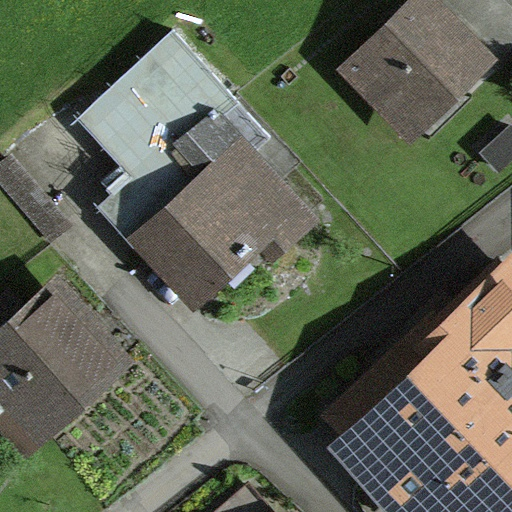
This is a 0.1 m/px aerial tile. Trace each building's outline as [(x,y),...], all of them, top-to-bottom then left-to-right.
[(381,95),(390,86),(416,112),(478,50),(428,0),(421,0),(354,67),(381,95)] [(146,164),(171,145),(198,180),(138,235),(192,294),(265,226),(279,241),(308,213),(251,152),(270,135),(233,95),(173,28),(91,101),(146,164)] [(334,410),(431,511),(460,511),(511,463),(511,268),(443,335),(428,319),(334,410)] [(0,411),(19,433),(98,363),(72,335),(83,325),(54,293),(6,336),(0,328),(0,411)] [(271,511),(248,484),(215,511),(271,511)]
